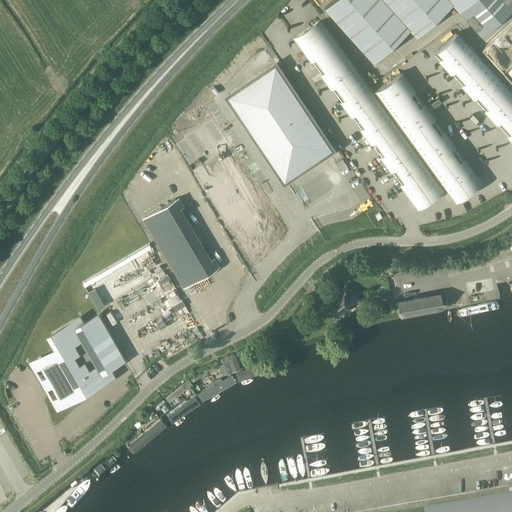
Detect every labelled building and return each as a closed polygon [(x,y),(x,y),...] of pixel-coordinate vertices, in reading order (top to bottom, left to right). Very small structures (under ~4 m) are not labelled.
[(459,11),(471,0),(333,0),(325,8),(373,62),(410,29),(416,36),(452,3),(459,11)] [(456,195),(477,180),(399,74),(375,92),(323,21),(298,40),(417,203),(447,181),(456,195)] [(437,54),(511,137),(511,94),(458,35),(437,54)] [(332,148),(276,63),(228,94),(284,179),(332,148)] [(342,159),(336,163),(341,171),(348,167),(342,159)] [(179,196),(142,217),(183,287),(220,266),(215,256),(211,258),(181,207),(184,205),(179,196)] [(346,295),(352,290),(347,283),(331,296),(334,300),(332,301),(332,302),(328,305),(337,316),(352,303),(346,295)] [(420,297),(414,298),(416,312),(423,311),(420,297)] [(407,299),(398,301),(400,315),(409,313),(407,299)] [(501,303),(448,312),(449,322),(502,312),(501,303)] [(449,322),(448,312),(398,323),(400,331),(449,322)] [(61,347),(40,360),(63,400),(104,376),(101,370),(122,358),(97,316),(76,328),(73,323),(54,334),(61,347)] [(236,356),(228,359),(233,372),(241,369),(236,356)] [(227,359),(218,363),(223,375),(232,372),(227,359)] [(275,376),(269,364),(267,365),(235,375),(241,387),(275,376)] [(193,376),(195,380),(208,372),(206,368),(193,376)] [(203,408),(241,387),(235,375),(196,396),(203,408)] [(173,391),(177,395),(191,384),(191,381),(189,379),(173,391)] [(164,418),(172,427),(203,408),(196,396),(164,418)] [(151,410),(142,419),(145,423),(155,415),(151,410)] [(133,459),(172,427),(164,418),(126,451),(133,459)] [(511,511),(511,499),(441,511),(511,511)]
